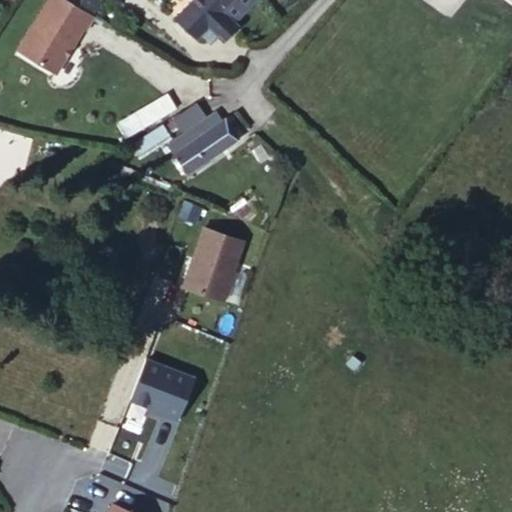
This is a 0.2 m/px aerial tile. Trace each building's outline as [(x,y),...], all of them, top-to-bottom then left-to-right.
[(69,14),(45,0),(24,0),(0,41),(0,54),(34,74),(61,27),(63,29),(72,15),(69,14)] [(47,0),(70,13),(77,0),(47,0)] [(172,0),(157,18),(179,36),(183,32),(193,40),(201,31),(207,37),(220,24),(217,21),(235,0),(172,0)] [(145,96),(93,126),(101,140),(153,110),(145,96)] [(186,117),(174,103),(155,115),(168,133),(176,127),(186,117)] [(219,138),(195,110),(186,117),(176,127),(184,135),(158,157),(176,177),(219,138)] [(150,148),(158,157),(184,135),(176,127),(168,133),(150,148)] [(256,251),(211,241),(198,300),(243,310),(256,251)] [(155,365),(139,405),(187,424),(203,384),(155,365)]
